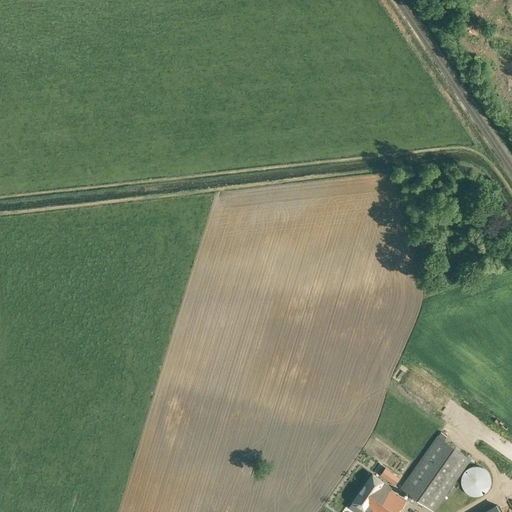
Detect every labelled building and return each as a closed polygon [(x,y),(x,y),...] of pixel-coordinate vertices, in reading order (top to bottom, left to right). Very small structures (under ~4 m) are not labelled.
[(399,445),(407,450),(419,430),(411,425),(399,445)] [(437,435),(400,487),(434,511),(470,458),(437,435)] [(489,482),(490,480),(489,477),(488,474),(487,473),(485,470),(483,468),(480,467),(477,466),(475,466),(472,466),(469,467),(467,469),(465,470),(463,473),(462,475),(461,478),(461,481),(462,483),(462,486),(464,489),(466,491),(467,492),(470,493),(472,494),(475,494),(478,494),(481,493),(484,492),(486,490),(488,487),(489,485),(489,482)] [(387,479),(394,484),(399,477),(392,472),(387,479)] [(397,511),(405,500),(389,489),(391,486),(372,473),(353,501),(363,508),(369,511),(370,511),(371,511),(373,511),(397,511)] [(501,511),(496,503),(480,511),(501,511)]
